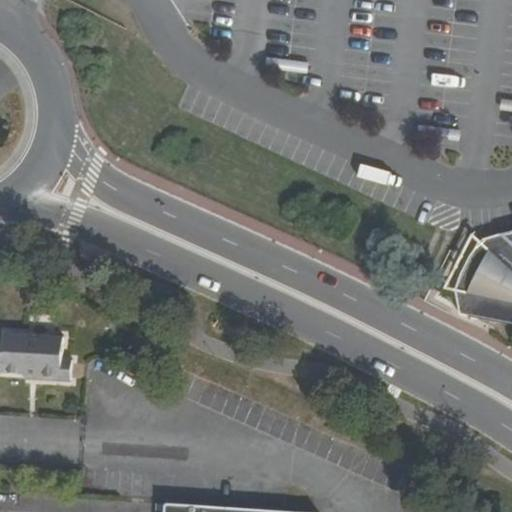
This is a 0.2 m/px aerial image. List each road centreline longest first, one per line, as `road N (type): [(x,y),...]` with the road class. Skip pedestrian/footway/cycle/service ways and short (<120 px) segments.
road 1 (primary): [(511,405),(77,193),(42,155)]
road 2 (primary): [(42,155),(50,126),(40,68),(0,27)]
